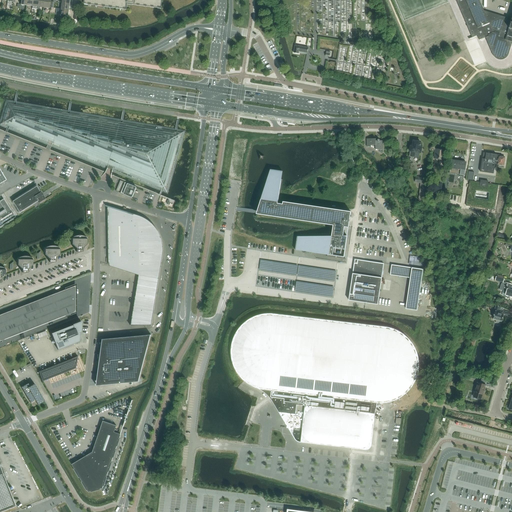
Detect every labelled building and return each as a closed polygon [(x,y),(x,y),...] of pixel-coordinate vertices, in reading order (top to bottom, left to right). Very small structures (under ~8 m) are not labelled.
[(84,0),(84,4),(126,9),(126,10),(127,4),(130,4),(131,4),(155,7),(160,8),(161,8),(161,0),(84,0)] [(479,0),(456,0),(472,37),(469,39),(477,36),(479,40),(485,37),(486,40),(493,55),(493,56),(494,56),(494,57),(495,57),(495,58),(496,59),(497,59),(498,60),(499,60),(500,60),(501,60),(502,60),(503,60),(504,59),(505,59),(506,58),(506,57),(507,57),(507,56),(508,56),(508,55),(508,54),(511,42),(511,16),(511,19),(498,15),(487,20),(484,11),(479,0)] [(308,47),(295,45),(294,45),(294,46),(295,46),(294,53),(299,54),(299,51),(307,53),(308,47)] [(0,125),(7,129),(9,129),(47,145),(48,145),(51,147),(107,169),(107,168),(112,170),(112,171),(160,191),(162,192),(167,194),(176,164),(186,131),(177,129),(176,129),(175,129),(123,120),(122,120),(121,119),(70,111),(68,110),(16,101),(15,101),(6,100),(0,120),(0,125)] [(377,141),(376,141),(376,139),(371,139),(371,140),(367,140),(367,147),(371,147),(371,146),(376,146),(376,150),(380,150),(380,152),(383,152),(383,141),(380,141),(380,140),(379,139),(378,139),(378,140),(377,140),(377,141)] [(420,153),(421,148),(419,148),(420,142),(419,142),(418,141),(416,140),(415,141),(413,141),(413,145),(411,145),(409,157),(418,158),(419,153),(420,153)] [(445,166),(446,162),(444,161),(445,157),(444,157),(444,150),(436,149),(435,154),(435,153),(434,158),(440,159),(439,165),(445,166)] [(504,160),(505,157),(500,157),(500,156),(499,156),(499,155),(496,155),(496,154),(486,153),(483,153),(482,158),(480,172),(493,174),(495,162),(497,163),(497,164),(504,165),(505,160),(504,160)] [(449,173),(464,175),(466,162),(451,160),(450,168),(449,173)] [(257,212),(256,213),(260,214),(281,217),(280,218),(333,225),(331,236),(297,237),(295,250),(327,255),(327,256),(344,259),(347,233),(344,232),(345,223),(349,224),(351,212),(283,202),(282,204),(277,203),(280,187),(282,171),(270,169),(257,210),(257,212)] [(487,183),(488,181),(481,180),(480,182),(470,181),(466,205),(494,210),(498,185),(487,183)] [(420,183),(418,203),(425,204),(427,184),(423,184),(420,183)] [(136,188),(136,187),(128,184),(127,184),(123,193),(123,194),(124,194),(128,196),(131,197),(132,197),(133,197),(136,188)] [(44,199),(36,186),(12,201),(19,212),(38,201),(39,203),(44,199)] [(3,199),(0,200),(0,217),(6,214),(8,218),(13,215),(3,199)] [(143,218),(138,216),(107,206),(106,207),(108,207),(109,265),(139,274),(131,325),(130,325),(130,326),(150,325),(150,326),(151,327),(151,325),(158,280),(162,256),(163,251),(162,247),(162,242),(161,238),(159,234),(157,230),(155,228),(152,224),(148,221),(143,218)] [(72,244),(76,248),(76,249),(76,252),(82,252),(82,249),(87,244),(87,238),(87,239),(87,238),(86,238),(85,237),(84,237),(83,236),(82,236),(80,236),(79,236),(78,236),(77,236),(76,236),(75,236),(74,237),(73,237),(72,238),(71,238),(72,238),(72,244)] [(49,259),(49,262),(55,263),(55,259),(60,254),(60,249),(59,248),(58,248),(57,247),(56,247),(55,246),(54,246),(53,246),(52,246),(51,246),(50,246),(49,246),(48,247),(47,247),(46,247),(45,248),(44,248),(44,249),(44,254),(49,259)] [(17,265),(22,269),(22,273),(28,273),(28,269),(32,265),(32,259),(33,259),(32,258),(31,258),(30,257),(29,257),(28,257),(27,256),(26,256),(25,256),(24,256),(23,256),(22,257),(21,257),(20,257),(19,258),(18,258),(17,259),(17,265)] [(348,300),(365,303),(378,305),(384,264),(354,259),(348,300)] [(335,283),(337,271),(260,261),(256,287),(334,296),(335,287),(298,283),(298,279),(335,283)] [(421,279),(423,269),(412,268),(410,278),(421,279)] [(506,283),(503,282),(503,283),(501,287),(504,288),(503,291),(506,292),(504,297),(508,298),(509,296),(511,296),(511,289),(511,284),(506,283)] [(74,285),(50,294),(55,306),(60,304),(64,302),(69,300),(74,298),(74,285)] [(50,294),(46,296),(50,307),(55,306),(50,294)] [(46,296),(41,298),(45,309),(50,307),(46,296)] [(41,298),(36,300),(41,311),(45,309),(41,298)] [(60,304),(55,306),(59,317),(74,311),(74,298),(69,300),(64,302),(60,304)] [(36,300),(32,302),(36,313),(41,311),(36,300)] [(32,302),(27,303),(31,315),(36,313),(32,302)] [(27,303),(22,305),(27,316),(31,315),(27,303)] [(22,305),(18,307),(22,318),(27,316),(22,305)] [(55,306),(50,307),(54,319),(59,317),(55,306)] [(493,319),(496,320),(495,322),(501,324),(504,314),(508,316),(509,314),(509,313),(502,310),(503,308),(495,306),(494,311),(495,311),(493,319)] [(18,307),(13,309),(17,320),(22,318),(18,307)] [(50,307),(45,309),(50,320),(54,319),(50,307)] [(13,309),(8,311),(13,322),(17,320),(13,309)] [(45,309),(41,311),(45,322),(50,320),(45,309)] [(8,311),(4,313),(8,324),(13,322),(8,311)] [(41,311),(36,313),(40,324),(45,322),(41,311)] [(4,313),(0,313),(0,316),(3,326),(8,324),(4,313)] [(36,313),(31,315),(36,326),(40,324),(36,313)] [(262,314),(258,315),(254,317),(250,319),(247,320),(245,322),(243,324),(240,327),(238,329),(236,333),(235,335),(233,339),(231,346),(231,350),(231,356),(233,363),(235,368),(237,372),(239,376),(241,378),(243,380),(246,382),(249,384),(252,386),(259,389),(261,390),(264,392),(266,394),(268,395),(269,397),(271,399),(272,401),(279,412),(288,413),(295,414),(295,415),(292,435),(295,439),(295,440),(296,441),(297,441),(298,442),(321,445),(347,448),(362,449),(366,450),(367,450),(368,449),(369,449),(370,448),(370,447),(371,445),(375,412),(376,409),(377,407),(378,405),(379,404),(380,404),(390,402),(392,401),(396,400),(400,398),(403,396),(407,393),(410,389),(413,385),(416,378),(418,372),(419,365),(418,361),(418,358),(418,356),(417,353),(416,350),(414,347),(413,344),(410,341),(408,338),(406,336),(403,334),(400,332),(396,330),(389,328),(386,327),(383,327),(281,315),(270,314),(266,314),(262,314)] [(31,315),(27,316),(31,328),(36,326),(31,315)] [(27,316),(22,318),(26,329),(31,328),(27,316)] [(22,318),(17,320),(22,331),(26,329),(22,318)] [(17,320),(13,322),(17,333),(22,331),(17,320)] [(13,322),(8,324),(12,335),(17,333),(13,322)] [(79,342),(80,336),(80,335),(81,335),(81,334),(80,334),(81,322),(51,333),(58,350),(79,342)] [(8,324),(3,326),(8,337),(12,335),(8,324)] [(102,340),(103,340),(102,354),(98,355),(100,370),(101,370),(100,385),(96,385),(96,386),(100,385),(139,382),(151,335),(103,339),(102,340)] [(71,359),(70,359),(38,372),(42,381),(46,379),(47,380),(75,369),(77,356),(71,359)] [(28,383),(21,387),(30,403),(35,400),(38,405),(44,401),(34,384),(29,386),(28,383)] [(473,397),(481,399),(486,385),(477,383),(473,397)] [(279,412),(292,435),(295,415),(295,414),(288,413),(279,412)] [(114,432),(116,426),(103,421),(101,427),(92,452),(72,464),(74,469),(73,469),(79,478),(80,477),(82,481),(81,482),(86,491),(87,490),(88,492),(91,491),(91,492),(101,490),(100,489),(103,488),(103,486),(104,486),(107,477),(106,476),(108,472),(109,472),(112,462),(111,462),(113,458),(114,458),(117,448),(116,448),(117,446),(118,447),(120,439),(119,439),(121,434),(120,434),(114,432)] [(0,511),(15,506),(0,466),(0,511)]
